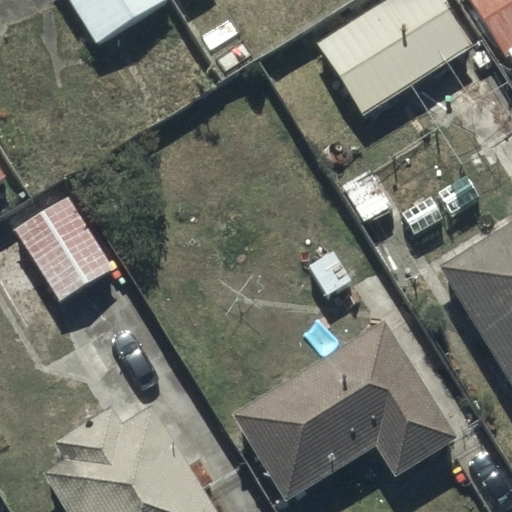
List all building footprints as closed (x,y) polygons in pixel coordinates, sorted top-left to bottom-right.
[(159,0),(61,0),(96,60),(112,51),(152,118),(206,87),(166,20),(170,18),(159,0)] [(474,66),(433,0),(399,0),(316,52),(366,133),(474,66)] [(511,0),(461,0),(511,79),(511,0)] [(0,179),(0,199),(9,194),(0,179)] [(122,276),(74,206),(0,256),(0,271),(41,331),(122,276)] [(511,235),(431,289),(511,410),(511,235)] [(378,334),(231,433),(284,511),(304,511),(376,464),(399,498),(461,457),(378,334)] [(50,488),(43,492),(56,511),(209,511),(206,507),(214,502),(199,477),(189,484),(151,425),(125,442),(114,425),(54,463),(60,474),(47,482),(50,488)]
